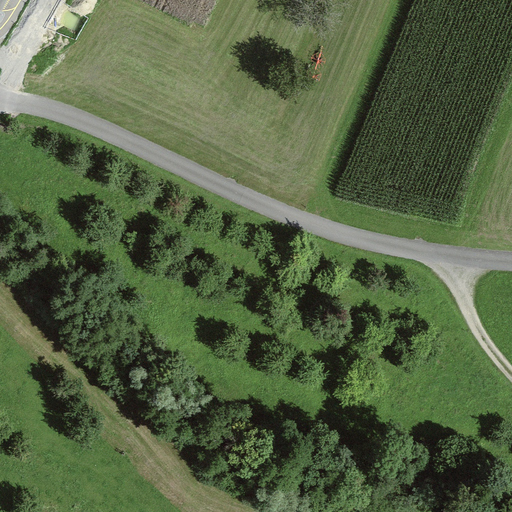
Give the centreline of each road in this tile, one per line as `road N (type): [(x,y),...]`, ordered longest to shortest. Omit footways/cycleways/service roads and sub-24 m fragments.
road 1 (unclassified): [(0,93),(112,129),(336,227),(511,256)]
road 2 (track): [(457,252),(483,330),(511,365)]
